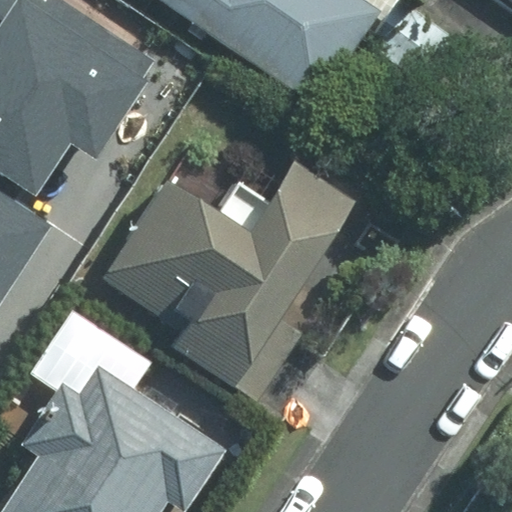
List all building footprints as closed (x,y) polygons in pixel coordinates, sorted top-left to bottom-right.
[(134,64),(39,0),(19,0),(0,28),(0,144),(54,181),(134,64)] [(162,0),(322,110),(368,45),(427,86),(460,38),(405,0),(162,0)] [(259,233),(174,179),(108,282),(193,337),(181,351),(263,404),(308,335),(293,325),(370,206),(304,164),(259,233)] [(0,295),(42,226),(0,200),(0,295)] [(46,460),(10,511),(170,511),(174,506),(183,511),(193,511),(234,453),(105,367),(87,395),(71,384),(28,448),(46,460)]
